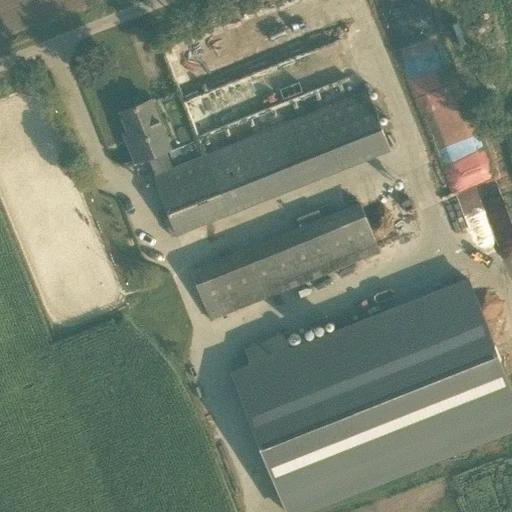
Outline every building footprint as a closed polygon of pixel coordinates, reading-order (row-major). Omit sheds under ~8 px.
[(173,169),(156,175),(155,176),(178,234),(390,149),(367,91),(173,169)] [(148,157),(156,175),(173,169),(165,150),(170,148),(151,99),(121,111),(133,141),(128,143),(136,162),(148,157)] [(379,252),(360,204),(192,271),(212,319),(379,252)] [(291,350),(284,332),(244,348),(252,366),(233,373),(239,389),(283,499),(288,511),(297,511),(511,427),(511,387),(476,295),(475,296),(469,280),(291,350)] [(87,309),(100,311),(105,289),(92,286),(87,309)]
